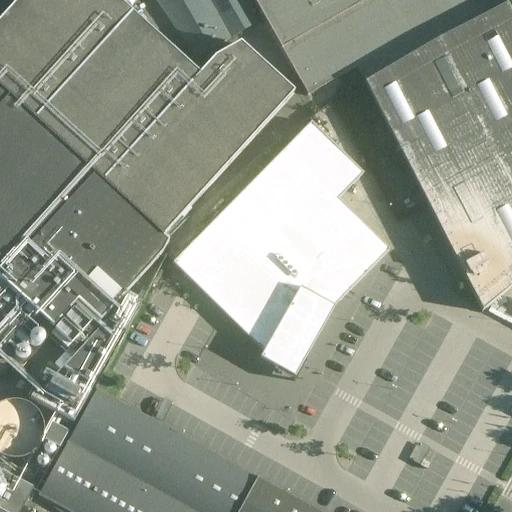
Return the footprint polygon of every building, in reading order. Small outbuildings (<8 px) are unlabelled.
[(0,0),(0,355),(36,316),(53,332),(78,305),(100,326),(127,297),(129,295),(163,258),(170,247),(163,243),(287,112),(241,55),(213,62),(198,79),(111,0),(0,0)] [(264,28),(248,0),(161,0),(195,63),(264,28)] [(511,0),(248,0),(264,28),(317,124),(364,95),(481,315),(511,289),(511,0)] [(363,175),(311,124),(171,263),(262,354),(259,359),(294,379),(334,309),(333,309),(338,304),(338,303),(389,251),(338,201),(363,175)] [(112,325),(123,331),(140,300),(129,295),(127,297),(112,325)] [(72,312),(64,321),(80,335),(88,326),(72,312)] [(112,325),(106,321),(63,369),(93,386),(123,331),(112,325)] [(77,338),(61,324),(51,336),(67,350),(77,338)] [(31,399),(73,423),(88,395),(45,371),(31,399)] [(313,511),(98,393),(39,500),(61,511),(313,511)] [(0,450),(26,422),(0,398),(0,450)] [(48,470),(68,433),(53,424),(32,461),(48,470)] [(0,511),(17,511),(31,487),(0,470),(0,511)]
